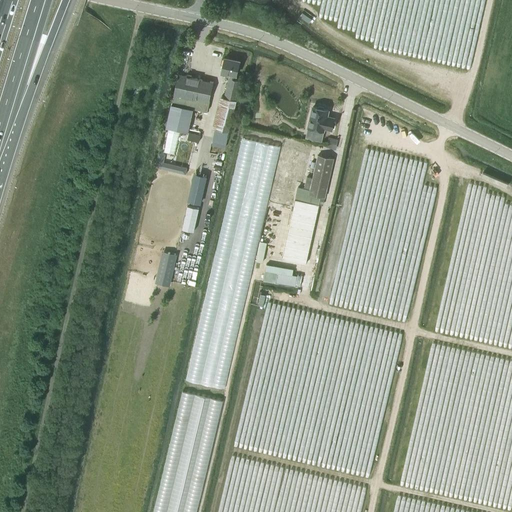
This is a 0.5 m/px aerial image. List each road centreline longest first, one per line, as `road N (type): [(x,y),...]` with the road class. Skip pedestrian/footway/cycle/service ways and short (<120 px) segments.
road 1 (unknown): [(366,511),(441,187),(434,161),(440,123)]
road 2 (unclassified): [(511,158),(299,53),(197,19)]
road 3 (motorway): [(0,161),(65,0)]
road 4 (motorway): [(0,141),(36,0)]
